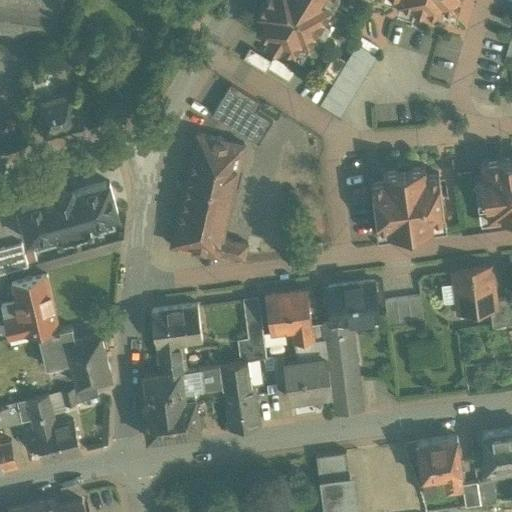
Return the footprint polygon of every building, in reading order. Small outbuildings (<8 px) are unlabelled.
[(324,1),(321,0),(262,0),(256,11),(263,15),(255,27),(270,36),(267,40),(276,46),(279,42),(293,51),(301,38),(308,42),(331,5),(324,1)] [(321,0),(324,1),(324,0),(397,0),(440,12),(442,4),(455,8),(457,0),(321,0)] [(57,9),(0,2),(0,34),(34,39),(59,44),(63,34),(65,20),(55,19),(57,9)] [(345,60),(333,79),(332,82),(319,103),(340,115),(377,54),(356,42),(345,60)] [(270,60),(249,47),(243,58),(265,71),(268,67),(266,66),(270,60)] [(345,60),(332,52),(319,74),(332,82),(333,79),(345,60)] [(295,69),(273,55),(270,60),(266,66),(268,67),(289,80),(295,69)] [(261,102),(230,83),(211,115),(258,144),(272,121),(256,111),(261,102)] [(70,87),(35,98),(38,107),(45,128),(45,129),(48,129),(49,129),(52,131),(60,128),(61,125),(80,119),(70,87)] [(38,107),(27,111),(34,132),(45,128),(38,107)] [(207,134),(196,132),(185,179),(184,179),(180,196),(181,196),(170,244),(218,254),(218,252),(244,258),(247,243),(222,237),(244,143),(208,135),(209,134),(207,133),(207,134)] [(511,157),(480,161),(482,175),(474,176),(478,204),(485,202),(487,216),(511,212),(511,157)] [(424,164),(382,170),(383,179),(371,181),(377,225),(389,224),(390,232),(433,227),(432,218),(444,216),(438,172),(426,173),(424,164)] [(69,186),(54,191),(54,190),(51,191),(52,193),(53,197),(17,207),(27,241),(55,233),(57,241),(57,244),(60,243),(91,234),(93,234),(93,231),(90,223),(118,215),(109,182),(73,191),(72,188),(72,185),(69,186)] [(288,192),(288,194),(288,196),(289,197),(291,198),(293,199),(295,198),(296,197),(297,195),(298,194),(297,192),(296,190),(294,189),(293,189),(291,189),(289,191),(288,192)] [(21,243),(0,248),(0,273),(28,265),(21,243)] [(489,264),(453,269),(455,281),(457,299),(459,309),(489,305),(495,304),(494,298),(489,264)] [(46,273),(11,282),(15,300),(1,303),(8,337),(58,325),(46,273)] [(373,279),(327,285),(332,320),(332,321),(350,319),(378,315),(373,279)] [(455,281),(441,283),(443,301),(457,299),(455,281)] [(306,288),(265,293),(270,329),(293,326),(295,339),(312,337),(306,288)] [(420,293),(384,298),(387,321),(423,316),(420,293)] [(243,296),(245,315),(260,314),(258,294),(243,296)] [(508,296),(494,298),(495,304),(489,305),(492,324),(511,322),(508,296)] [(197,302),(151,308),(159,369),(165,369),(186,366),(182,340),(202,338),(197,302)] [(260,314),(245,315),(250,357),(266,355),(260,314)] [(350,319),(332,321),(332,320),(322,321),(325,346),(326,346),(331,391),(334,411),(362,407),(350,319)] [(100,331),(75,338),(71,323),(38,331),(46,365),(70,358),(76,383),(111,375),(100,331)] [(327,355),(284,361),(289,397),(316,393),(316,392),(330,390),(330,391),(331,391),(327,355)] [(247,358),(219,361),(222,383),(228,426),(260,422),(254,382),(243,384),(242,376),(248,367),(247,358)] [(219,361),(191,365),(194,386),(222,383),(219,361)] [(165,369),(173,434),(200,430),(194,386),(191,365),(165,369)] [(173,434),(165,369),(159,369),(143,372),(147,402),(142,402),(147,438),(173,434)] [(73,386),(60,389),(64,402),(77,399),(73,386)] [(54,390),(16,399),(21,419),(49,412),(59,409),(54,390)] [(16,399),(0,403),(0,425),(21,421),(21,419),(16,399)] [(73,419),(52,424),(49,412),(32,417),(37,438),(31,439),(34,451),(40,449),(43,460),(81,450),(73,419)] [(511,426),(481,431),(487,466),(511,462),(511,426)] [(0,469),(17,466),(10,438),(4,440),(2,433),(0,433),(0,469)] [(456,434),(416,440),(419,462),(419,463),(421,476),(422,476),(424,492),(436,490),(434,474),(443,473),(445,486),(461,483),(462,483),(462,481),(460,470),(462,470),(456,434)] [(416,440),(405,442),(412,464),(419,462),(416,440)] [(345,450),(315,454),(323,511),(360,511),(360,509),(354,510),(345,450)] [(491,478),(476,479),(480,502),(494,499),(491,478)] [(476,479),(462,481),(462,483),(461,483),(462,489),(463,489),(465,504),(480,502),(476,479)] [(54,498),(6,510),(6,511),(84,511),(82,499),(56,505),(54,498)]
